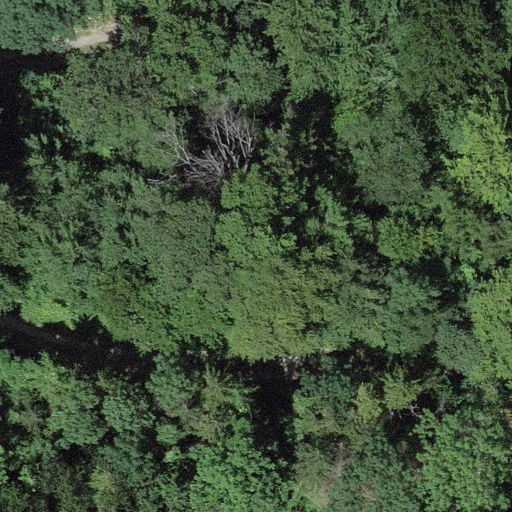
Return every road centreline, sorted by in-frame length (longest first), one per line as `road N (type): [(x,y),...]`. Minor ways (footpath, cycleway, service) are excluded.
road 1 (track): [(511,370),(440,361),(127,354),(0,322)]
road 2 (track): [(0,68),(178,43),(218,0)]
